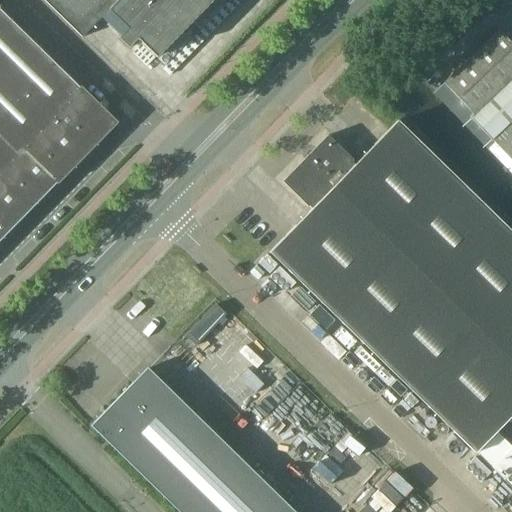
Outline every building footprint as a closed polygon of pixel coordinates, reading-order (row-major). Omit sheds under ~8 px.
[(214,0),(43,0),(82,38),(108,11),(127,30),(118,39),(129,50),(138,40),(157,59),(214,0)] [(0,241),(115,123),(0,10),(0,241)] [(470,118),(491,140),(511,120),(511,44),(499,31),(443,84),(473,115),(470,118)] [(511,120),(491,140),(511,161),(511,120)] [(511,233),(397,121),(354,166),(351,163),(352,161),(330,139),(284,185),(307,207),(308,207),(311,209),(268,253),(474,454),(511,415),(511,233)] [(293,511),(148,370),(147,369),(91,426),(178,511),(293,511)]
